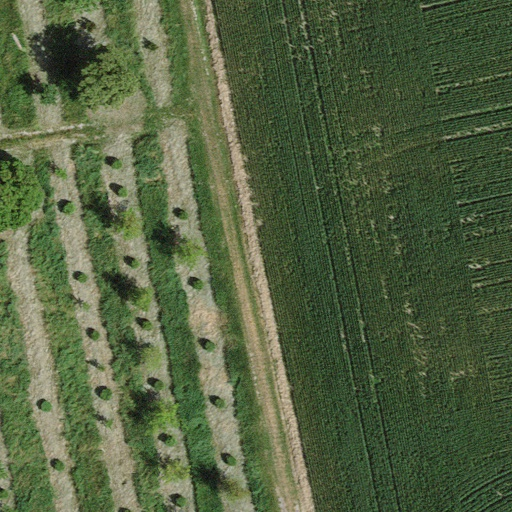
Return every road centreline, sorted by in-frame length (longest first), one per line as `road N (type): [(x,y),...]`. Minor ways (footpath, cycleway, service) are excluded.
road 1 (track): [(196,0),(297,511)]
road 2 (track): [(0,149),(218,109)]
